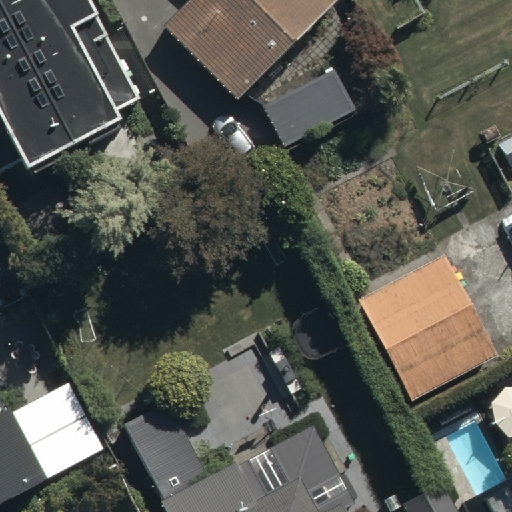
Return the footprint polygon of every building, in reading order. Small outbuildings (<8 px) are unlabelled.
[(0,0),(0,165),(135,100),(86,0),(0,0)] [(178,0),(162,17),(238,91),(326,0),(178,0)] [(260,100),(283,144),(358,105),(335,61),(260,100)] [(448,245),(357,291),(410,395),(501,350),(448,245)] [(334,416),(391,389),(362,328),(305,355),(334,416)] [(133,413),(121,420),(167,511),(360,511),(357,505),(348,510),(341,495),(332,500),(305,448),(243,480),(232,459),(205,473),(156,375),(122,393),(133,413)] [(0,491),(37,473),(0,400),(0,491)] [(412,511),(454,511),(438,479),(404,495),(412,511)] [(511,511),(511,483),(472,504),(476,511),(511,511)]
